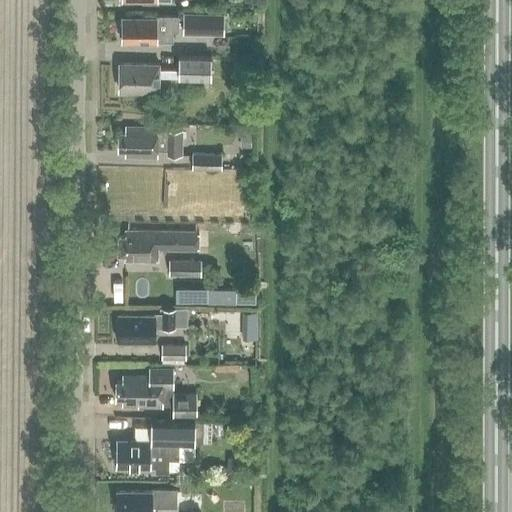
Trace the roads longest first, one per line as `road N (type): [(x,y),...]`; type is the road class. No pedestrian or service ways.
road 1 (residential): [(76,511),(81,0)]
road 2 (trunk): [(501,511),(503,0)]
